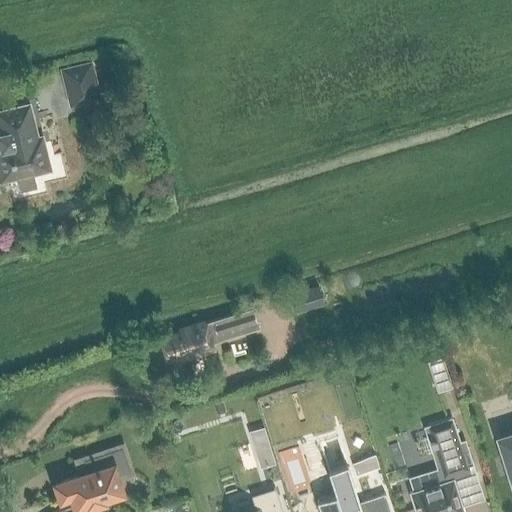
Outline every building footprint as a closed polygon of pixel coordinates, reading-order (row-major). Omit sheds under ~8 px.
[(91,60),(59,69),(70,108),(101,99),(91,60)] [(0,144),(1,149),(0,148),(0,175),(1,180),(17,176),(18,181),(22,182),(30,180),(33,177),(31,172),(48,168),(40,139),(36,140),(27,107),(0,113),(0,122),(3,135),(0,135),(0,144)] [(295,313),(323,304),(318,288),(290,297),(295,313)] [(210,343),(257,329),(252,310),(180,332),(181,334),(162,340),(168,360),(182,356),(182,359),(212,350),(210,343)] [(442,358),(428,363),(437,392),(451,388),(442,358)] [(445,482),(410,493),(415,511),(463,511),(455,487),(478,480),(473,465),(467,467),(452,419),(427,427),(445,482)] [(511,434),(499,439),(511,478),(511,434)] [(123,493),(117,477),(130,473),(122,447),(84,460),(84,461),(88,473),(87,473),(61,482),(55,484),(60,499),(66,497),(70,496),(75,509),(86,506),(86,508),(105,502),(104,500),(123,493)] [(378,467),(374,455),(352,462),(356,474),(378,467)] [(334,493),(316,499),(321,511),(320,511),(390,511),(384,492),(358,501),(346,463),(326,469),(334,493)] [(257,511),(253,511),(282,511),(276,490),(253,497),(257,511)]
